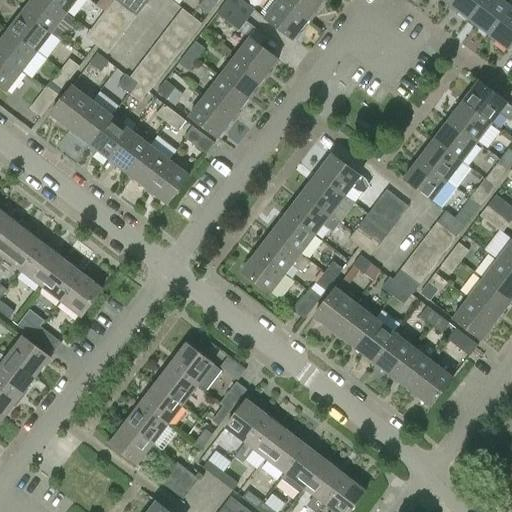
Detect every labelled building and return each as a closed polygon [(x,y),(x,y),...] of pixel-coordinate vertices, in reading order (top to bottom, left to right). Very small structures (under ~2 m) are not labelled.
[(66,14),(48,0),(31,0),(23,11),(51,33),(66,14)] [(76,0),(48,0),(66,14),(76,0)] [(137,15),(118,0),(113,0),(108,7),(130,25),(137,15)] [(118,0),(138,15),(145,5),(149,0),(148,0),(118,0)] [(203,0),(198,7),(208,15),(217,3),(212,0),(203,0)] [(255,10),(241,0),(227,0),(225,3),(247,20),(255,10)] [(309,20),(282,0),(278,0),(264,18),(294,40),(309,20)] [(282,0),(309,20),(324,1),(322,0),(282,0)] [(469,20),(483,0),(453,0),(449,5),(469,20)] [(488,34),(510,6),(502,0),(483,0),(469,20),(488,34)] [(510,6),(488,34),(508,50),(511,44),(511,2),(510,6)] [(217,14),(239,31),(247,20),(225,3),(217,14)] [(130,25),(108,7),(100,17),(123,34),(130,25)] [(201,24),(182,9),(174,19),(193,34),(201,24)] [(8,31),(36,53),(51,33),(23,11),(8,31)] [(123,34),(100,17),(93,27),(115,44),(123,34)] [(166,29),(186,44),(193,34),(174,19),(166,29)] [(115,44),(93,27),(85,37),(107,54),(115,44)] [(159,39),(178,54),(186,44),(166,29),(159,39)] [(0,40),(0,54),(22,71),(36,53),(8,31),(0,40)] [(234,57),(264,80),(279,60),(250,38),(234,57)] [(152,48),(158,53),(165,58),(171,63),(178,54),(159,39),(152,48)] [(205,49),(196,42),(187,52),(197,60),(205,49)] [(165,58),(158,53),(152,48),(144,58),(164,73),(171,63),(165,58)] [(179,63),(188,71),(197,60),(187,52),(179,63)] [(101,72),(108,62),(97,53),(89,63),(101,72)] [(22,71),(0,54),(0,85),(7,91),(22,71)] [(219,77),(249,99),(264,80),(234,57),(219,77)] [(164,73),(144,58),(137,68),(157,82),(164,73)] [(79,67),(70,60),(61,71),(70,79),(79,67)] [(129,78),(136,83),(148,92),(149,93),(157,82),(137,68),(129,78)] [(53,81),(62,89),(70,79),(61,71),(53,81)] [(129,93),(136,83),(129,78),(125,74),(118,85),(129,93)] [(205,96),(234,118),(249,99),(219,77),(205,96)] [(157,92),(167,100),(175,88),(165,81),(157,92)] [(464,101),(492,123),(500,113),(509,120),(511,116),(511,106),(479,81),(464,101)] [(136,83),(129,93),(140,102),(148,92),(136,83)] [(70,130),(92,101),(72,86),(50,115),(70,130)] [(29,108),(41,117),(57,95),(46,87),(29,108)] [(234,118),(205,96),(190,116),(219,138),(234,118)] [(89,144),(111,116),(92,101),(70,130),(89,144)] [(492,123),(464,101),(449,120),(477,142),(492,123)] [(164,105),(157,115),(167,123),(175,113),(164,105)] [(111,116),(89,144),(109,160),(131,131),(122,124),(127,118),(117,110),(112,116),(111,116)] [(179,132),(187,122),(175,113),(167,123),(179,132)] [(477,142),(449,120),(434,139),(463,161),(477,142)] [(193,126),(184,137),(206,154),(215,143),(193,126)] [(131,131),(109,160),(128,174),(150,146),(131,131)] [(150,146),(128,174),(147,189),(169,161),(170,161),(177,151),(159,137),(152,147),(150,146)] [(419,159),(447,181),(463,161),(434,139),(419,159)] [(511,164),(511,151),(509,149),(500,160),(510,167),(511,164)] [(345,196),(352,188),(357,192),(365,193),(370,186),(366,180),(361,176),(360,177),(331,154),(316,174),(345,196)] [(447,181),(419,159),(403,179),(432,201),(447,181)] [(500,160),(492,170),(485,179),(495,186),(510,167),(500,160)] [(190,176),(170,161),(169,161),(147,189),(168,205),(190,176)] [(331,215),(337,207),(347,214),(355,203),(345,196),(316,174),(301,194),(330,216),(331,215)] [(485,179),(479,187),(470,198),(480,206),(495,186),(485,179)] [(378,200),(401,217),(409,207),(386,190),(378,200)] [(286,213),(315,235),(323,225),(333,232),(340,223),(331,215),(330,216),(301,194),(286,213)] [(511,220),(511,207),(496,195),(488,205),(511,222),(511,220)] [(465,226),(480,206),(470,198),(455,218),(465,226)] [(401,217),(378,200),(371,210),(393,227),(401,217)] [(480,216),(502,233),(511,222),(488,205),(480,216)] [(364,219),(386,236),(393,227),(371,210),(364,219)] [(465,226),(455,218),(446,211),(438,222),(456,237),(465,226)] [(3,213),(0,217),(0,253),(3,255),(23,228),(3,213)] [(315,235),(286,213),(272,232),(300,255),(301,254),(315,235)] [(356,229),(379,246),(386,236),(364,219),(356,229)] [(430,231),(449,246),(456,237),(438,222),(430,231)] [(23,228),(3,255),(22,271),(43,244),(23,228)] [(379,246),(356,229),(348,239),(371,256),(379,246)] [(423,241),(442,256),(449,246),(430,231),(423,241)] [(257,252),(286,274),(292,265),(302,272),(311,261),(301,254),(300,255),(272,232),(257,252)] [(415,251),(434,266),(442,256),(423,241),(415,251)] [(511,241),(498,260),(511,270),(511,241)] [(469,251),(459,243),(451,254),(461,261),(469,251)] [(43,244),(22,271),(42,286),(62,259),(43,244)] [(408,260),(427,275),(434,266),(415,251),(408,260)] [(286,274),(257,252),(242,271),(270,294),(286,274)] [(452,273),(456,268),(466,276),(471,270),(460,262),(461,261),(451,254),(442,265),(452,273)] [(364,274),(372,264),(360,255),(353,265),(364,274)] [(62,259),(42,286),(62,301),(82,274),(62,259)] [(401,270),(420,284),(427,275),(408,260),(401,270)] [(511,300),(511,270),(498,260),(483,279),(511,301),(511,300)] [(334,280),(339,274),(343,269),(333,261),(324,273),(334,280)] [(393,280),(400,286),(411,294),(412,294),(420,284),(401,270),(393,280),(389,277),(393,280)] [(316,284),(326,291),(334,280),(324,273),(316,284)] [(82,274),(62,301),(81,316),(102,289),(82,274)] [(400,286),(393,280),(389,277),(382,287),(393,295),(400,286)] [(468,298),(497,320),(511,301),(483,279),(468,298)] [(420,293),(430,301),(439,290),(429,282),(420,293)] [(400,286),(393,295),(403,304),(411,294),(400,286)] [(334,332),(356,303),(336,288),(314,317),(334,332)] [(293,311),(304,319),(321,297),(310,289),(293,311)] [(497,320),(468,298),(453,318),(482,340),(497,320)] [(0,311),(9,319),(14,312),(0,300),(0,311)] [(356,303),(334,332),(353,347),(375,318),(356,303)] [(427,306),(420,316),(430,324),(438,314),(427,306)] [(442,333),(450,323),(438,314),(430,324),(442,333)] [(41,326),(43,323),(39,320),(34,326),(23,318),(18,325),(33,336),(38,329),(41,326)] [(375,318),(353,347),(372,361),(394,333),(375,318)] [(38,329),(33,336),(54,353),(62,342),(41,326),(38,329)] [(448,339),(470,356),(479,345),(456,328),(448,339)] [(394,333),(372,361),(391,376),(413,347),(394,333)] [(8,357),(35,378),(50,358),(23,337),(8,357)] [(171,364),(198,385),(206,391),(222,371),(186,344),(171,364)] [(413,347),(391,376),(411,391),(433,362),(413,347)] [(221,367),(239,378),(245,367),(228,356),(221,367)] [(35,378),(8,357),(0,366),(0,382),(20,398),(35,378)] [(433,362),(411,391),(431,407),(453,378),(433,362)] [(198,385),(171,364),(156,383),(183,404),(198,385)] [(20,398),(0,382),(0,413),(4,417),(20,398)] [(223,406),(230,411),(246,390),(236,382),(220,403),(223,406)] [(183,404),(156,383),(141,403),(168,424),(183,404)] [(246,442),(266,415),(247,400),(226,427),(246,442)] [(168,424),(141,403),(125,423),(153,444),(168,424)] [(230,411),(223,406),(212,421),(219,426),(230,411)] [(266,415),(246,442),(246,443),(235,457),(243,463),(254,449),(265,457),(286,430),(266,415)] [(153,444),(125,423),(110,443),(137,464),(153,444)] [(205,429),(194,444),(200,450),(212,434),(205,429)] [(286,430),(265,457),(285,472),(306,445),(286,430)] [(305,488),(325,461),(306,445),(285,472),(286,473),(281,479),(301,494),(306,488),(305,488)] [(217,479),(223,472),(208,461),(202,468),(217,479)] [(305,488),(306,488),(315,495),(307,505),(315,511),(318,511),(325,503),(324,503),(328,497),(345,476),(325,461),(305,488)] [(169,473),(190,489),(198,479),(177,462),(169,473)] [(223,472),(217,479),(232,490),(237,484),(223,472)] [(190,489),(169,473),(161,483),(183,499),(190,489)] [(345,476),(328,497),(324,503),(325,503),(336,511),(350,511),(366,492),(345,476)] [(248,491),(243,498),(257,509),(262,502),(248,491)] [(223,506),(229,511),(250,511),(230,496),(223,506)] [(147,511),(168,511),(156,502),(147,511)] [(261,511),(276,511),(262,502),(257,509),(261,511)]
